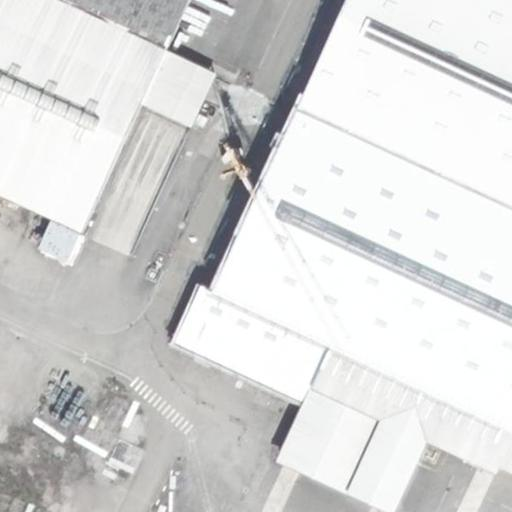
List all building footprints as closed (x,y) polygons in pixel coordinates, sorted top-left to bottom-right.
[(0,0),(0,183),(61,212),(81,221),(183,0),(0,0)] [(342,0),(188,337),(336,405),(361,350),(229,289),(309,113),(360,0),(342,0)] [(511,0),(360,0),(309,113),(511,205),(511,0)] [(511,418),(511,205),(309,113),(229,289),(361,350),(511,418)] [(69,246),(81,221),(61,212),(50,237),(69,246)] [(511,418),(361,350),(336,405),(312,458),(415,505),(445,439),(511,470),(511,418)] [(250,402),(240,422),(269,436),(279,417),(250,402)]
